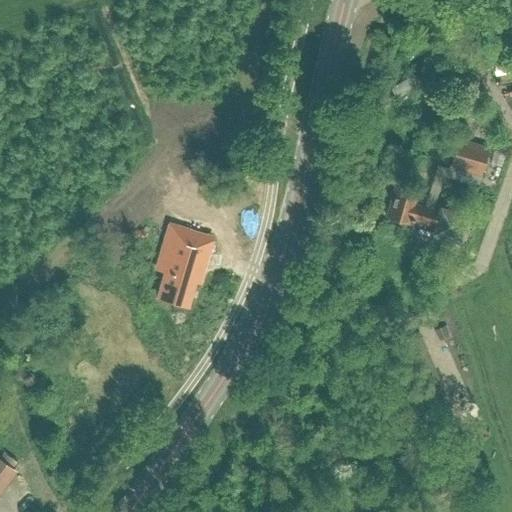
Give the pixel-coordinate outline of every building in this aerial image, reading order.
[(440,103),(433,114),(456,131),(464,120),(440,103)] [(456,140),(449,164),(480,173),(487,149),(456,140)] [(395,185),(386,217),(407,224),(408,219),(431,225),(433,226),(431,233),(432,233),(430,240),(454,247),(456,240),(457,240),(464,215),(439,207),(438,211),(413,203),(416,191),(395,185)] [(155,269),(165,272),(157,297),(186,306),(193,281),(198,283),(212,238),(169,225),(155,269)] [(0,460),(0,488),(13,470),(0,460)]
